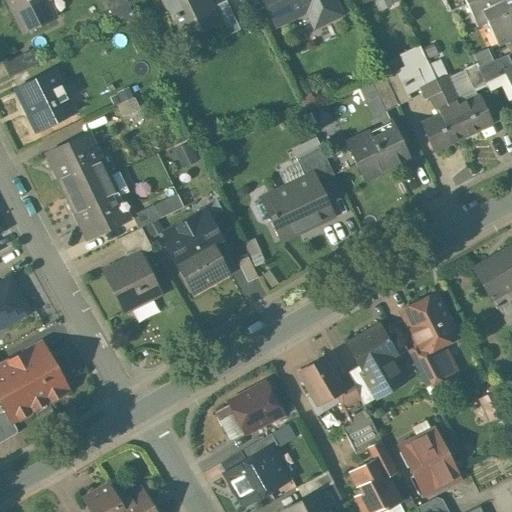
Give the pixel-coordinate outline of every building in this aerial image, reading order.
[(5,0),(23,33),(46,22),(37,3),(43,0),(5,0)] [(162,0),(171,20),(179,16),(185,29),(213,16),(216,21),(217,21),(210,7),(206,0),(162,0)] [(238,29),(224,0),(210,7),(217,21),(216,21),(223,36),(238,29)] [(263,0),(275,25),(306,11),(313,26),(340,14),(333,0),(263,0)] [(511,0),(463,0),(465,4),(470,2),(480,24),(485,22),(496,45),(504,42),(511,37),(511,0)] [(32,49),(2,64),(8,77),(38,63),(32,49)] [(511,65),(506,54),(478,67),(485,82),(505,73),(504,72),(511,68),(511,65)] [(475,63),(462,69),(473,92),(486,86),(478,67),(475,63)] [(410,99),(396,69),(384,75),(398,105),(410,99)] [(52,70),(16,88),(29,114),(27,115),(36,131),(73,112),(52,70)] [(384,75),(370,82),(384,111),(398,105),(384,75)] [(461,104),(447,75),(435,80),(449,110),(461,104)] [(449,110),(435,80),(423,86),(438,115),(449,110)] [(461,104),(449,110),(462,138),(491,124),(479,97),(461,104)] [(438,115),(420,123),(433,151),(462,138),(449,110),(438,115)] [(391,122),(346,143),(363,179),(404,159),(399,148),(402,147),(391,122)] [(85,133),(46,152),(46,153),(47,152),(59,177),(58,178),(67,195),(107,177),(85,133)] [(319,146),(295,158),(304,177),(311,174),(316,183),(333,175),(319,146)] [(304,177),(261,198),(270,217),(280,239),(331,215),(316,183),(311,174),(304,177)] [(107,177),(67,195),(75,213),(76,213),(87,238),(87,239),(127,220),(107,177)] [(261,198),(256,200),(254,205),(260,218),(264,219),(270,217),(261,198)] [(153,205),(131,215),(137,228),(140,227),(159,218),(153,205)] [(209,221),(202,221),(198,214),(163,234),(168,242),(173,251),(170,253),(174,261),(173,261),(191,292),(209,282),(227,271),(210,241),(218,237),(209,221)] [(151,249),(140,227),(137,228),(115,239),(126,260),(139,253),(140,255),(151,249)] [(511,245),(473,269),(490,298),(491,297),(504,321),(511,316),(511,285),(511,284),(511,245)] [(126,260),(103,271),(123,310),(159,292),(140,255),(139,253),(126,260)] [(257,277),(247,256),(236,261),(246,282),(257,277)] [(29,312),(10,278),(0,283),(0,309),(8,323),(29,312)] [(436,294),(400,312),(418,347),(421,353),(423,352),(428,362),(433,359),(436,357),(431,347),(456,335),(436,294)] [(378,324),(345,343),(361,372),(362,372),(370,368),(384,392),(398,383),(384,359),(395,353),(378,324)] [(40,343),(0,365),(0,401),(11,421),(14,419),(18,420),(29,414),(30,410),(46,401),(50,402),(62,396),(63,391),(66,390),(40,343)] [(428,362),(423,352),(421,353),(418,347),(407,353),(423,385),(442,376),(433,359),(428,362)] [(349,378),(340,383),(324,356),(296,372),(310,395),(314,392),(321,403),(335,395),(339,402),(350,424),(368,415),(362,404),(349,378)] [(370,368),(362,372),(361,372),(349,378),(362,404),(384,392),(370,368)] [(265,383),(228,402),(228,403),(233,412),(243,432),(281,413),(265,383)] [(321,403),(314,392),(310,395),(305,398),(315,415),(327,409),(339,402),(335,395),(321,403)] [(228,403),(214,411),(219,420),(233,412),(228,403)] [(233,412),(219,420),(229,440),(243,432),(233,412)] [(396,471),(368,415),(350,424),(342,428),(356,454),(369,447),(374,458),(362,465),(365,471),(353,478),(360,493),(355,496),(362,511),(369,511),(370,511),(378,511),(398,502),(386,476),(396,471)] [(457,478),(433,430),(398,447),(422,493),(445,481),(446,483),(457,478)] [(270,433),(239,451),(244,461),(268,448),(268,449),(276,444),(270,433)] [(244,461),(224,473),(242,504),(286,479),(284,476),(286,470),(275,452),(270,451),(268,449),(268,448),(244,461)] [(326,470),(301,484),(307,496),(315,492),(333,483),(326,470)] [(118,501),(108,484),(82,499),(89,511),(154,511),(141,488),(118,501)] [(307,496),(279,510),(279,511),(329,511),(327,508),(324,510),(315,492),(307,496)] [(435,497),(415,507),(417,511),(447,511),(441,499),(435,497)]
